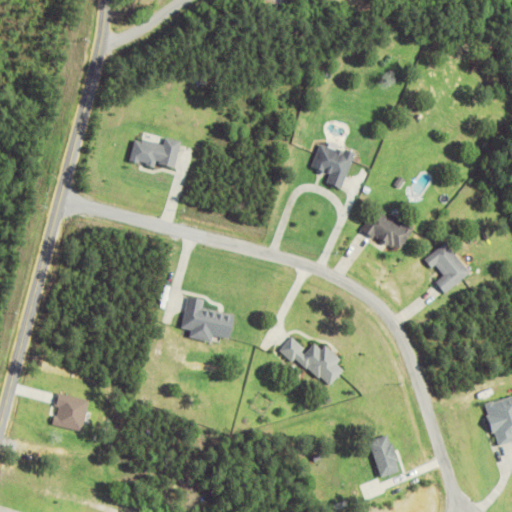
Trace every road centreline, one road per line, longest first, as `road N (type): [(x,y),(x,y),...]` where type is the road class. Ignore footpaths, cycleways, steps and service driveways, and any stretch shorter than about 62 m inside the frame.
road 1 (residential): [(64,197),(264,250),(360,289),(390,317),(413,360),(459,511)]
road 2 (tertiary): [(0,438),(94,89),(105,0)]
